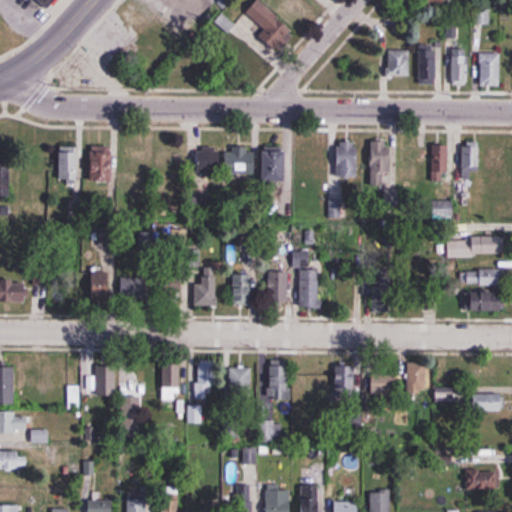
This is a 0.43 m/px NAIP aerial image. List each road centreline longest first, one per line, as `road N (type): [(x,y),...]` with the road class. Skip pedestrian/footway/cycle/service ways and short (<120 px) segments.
road 1 (residential): [(511,336),(0,331)]
road 2 (residential): [(511,111),(65,107),(14,75)]
road 3 (residential): [(360,0),(264,110)]
road 4 (tertiary): [(91,0),(42,54),(0,82)]
